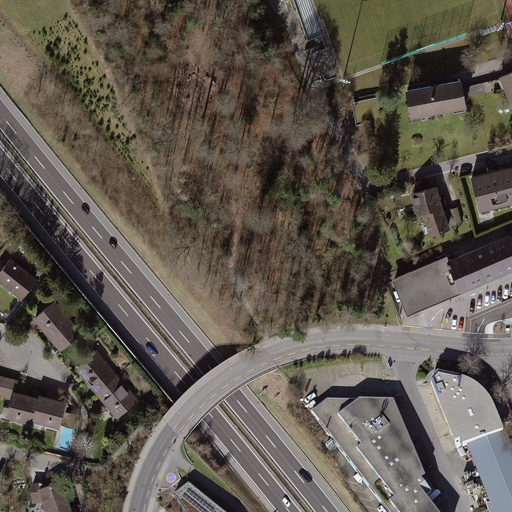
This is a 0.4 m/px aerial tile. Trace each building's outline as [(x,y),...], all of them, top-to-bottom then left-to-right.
[(280,0),(282,3),(292,0),(294,0),(309,41),(323,38),(310,0),(280,0)] [(511,73),(499,79),(511,110),(511,73)] [(465,85),(410,96),(416,125),(471,114),(465,85)] [(511,178),(510,170),(470,181),(479,215),(511,205),(511,178)] [(438,190),(412,198),(418,217),(421,216),(426,236),(461,225),(456,209),(444,212),(438,190)] [(446,260),(391,283),(406,317),(511,271),(511,237),(448,265),(446,260)] [(12,255),(0,269),(0,279),(22,297),(38,276),(12,255)] [(55,298),(33,316),(61,349),(83,331),(55,298)] [(98,349),(76,367),(117,416),(139,399),(98,349)] [(79,414),(67,411),(70,399),(39,391),(38,395),(16,389),(19,379),(5,375),(1,393),(11,396),(6,415),(34,423),(35,420),(60,426),(60,424),(76,428),(79,414)] [(431,384),(457,451),(468,447),(507,432),(492,399),(485,392),(478,386),(467,380),(451,377),(439,375),(436,379),(431,384)] [(327,400),(311,413),(388,511),(437,511),(426,498),(431,493),(421,481),(425,477),(394,401),(327,400)] [(511,511),(511,445),(507,432),(468,447),(494,511),(511,511)] [(50,483),(30,486),(32,505),(42,504),(44,511),(72,511),(62,485),(51,488),(50,483)] [(221,511),(189,486),(173,498),(182,511),(221,511)]
